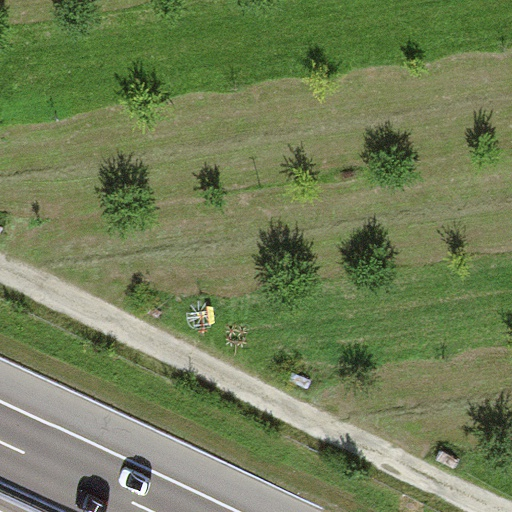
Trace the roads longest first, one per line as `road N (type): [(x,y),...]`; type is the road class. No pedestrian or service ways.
road 1 (track): [(493,511),(0,269)]
road 2 (motorway): [(149,511),(0,441)]
